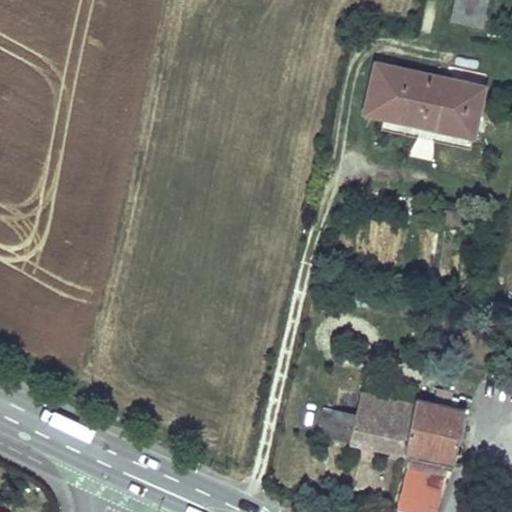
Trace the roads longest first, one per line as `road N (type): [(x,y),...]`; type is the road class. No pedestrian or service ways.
road 1 (primary): [(135,452),(0,388)]
road 2 (primary): [(255,511),(135,452)]
road 3 (primary): [(0,424),(119,481)]
